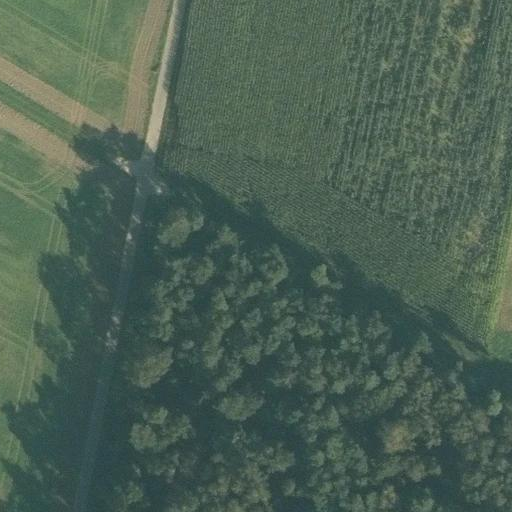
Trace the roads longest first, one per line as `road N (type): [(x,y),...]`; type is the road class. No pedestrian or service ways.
road 1 (track): [(511,400),(143,182)]
road 2 (track): [(80,511),(143,182)]
road 3 (track): [(143,182),(179,0)]
road 4 (track): [(143,182),(0,97)]
